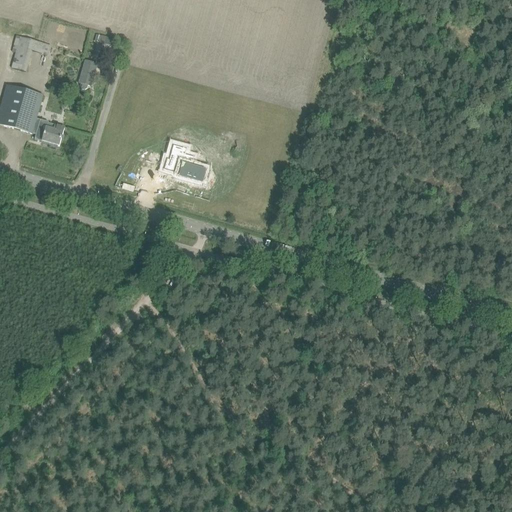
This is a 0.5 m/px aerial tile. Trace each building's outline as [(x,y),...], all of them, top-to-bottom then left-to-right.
[(99,43),(99,44),(114,48),(116,40),(109,38),(102,36),(100,41),(99,43)] [(58,49),(16,37),(8,66),(11,66),(10,69),(26,73),(32,52),(43,55),(43,53),(49,55),(49,53),(57,55),(58,49)] [(79,88),(88,90),(89,87),(91,87),(93,80),(97,81),(100,71),(96,70),(98,65),(85,61),(79,84),(80,84),(79,88)] [(0,125),(32,135),(36,120),(43,96),(7,86),(0,110),(0,125)] [(87,116),(84,124),(80,123),(79,127),(90,130),(92,118),(87,116)] [(54,130),(48,129),(49,124),(36,120),(32,135),(43,138),(42,142),(59,147),(64,129),(55,127),(54,130)] [(163,172),(178,177),(178,179),(202,185),(205,173),(190,169),(193,160),(185,158),(186,152),(172,148),(168,162),(166,161),(163,172)]
